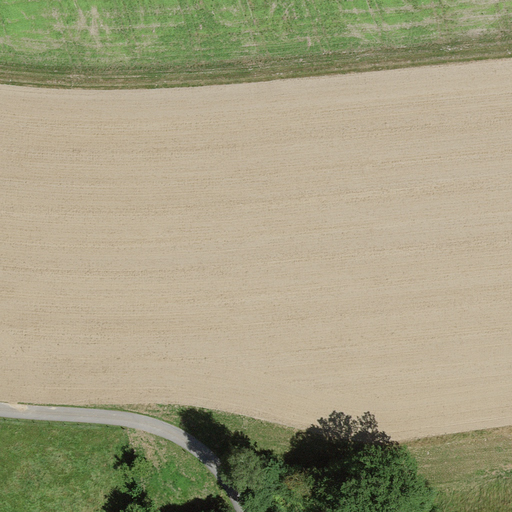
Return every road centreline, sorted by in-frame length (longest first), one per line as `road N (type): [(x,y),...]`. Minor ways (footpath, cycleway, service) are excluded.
road 1 (track): [(511,47),(209,78),(0,75)]
road 2 (residential): [(243,511),(207,456),(181,436),(111,417),(0,409)]
